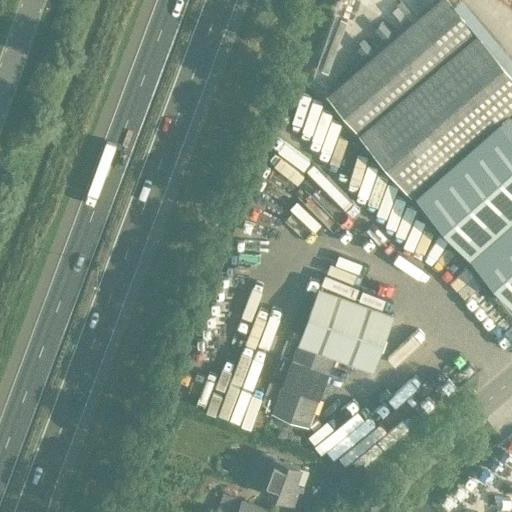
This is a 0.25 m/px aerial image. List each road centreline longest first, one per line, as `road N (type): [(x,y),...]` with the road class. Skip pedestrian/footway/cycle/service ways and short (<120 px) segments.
road 1 (motorway): [(29,511),(220,0)]
road 2 (motorway): [(170,0),(0,457)]
road 3 (tertiary): [(353,511),(381,466),(511,377)]
